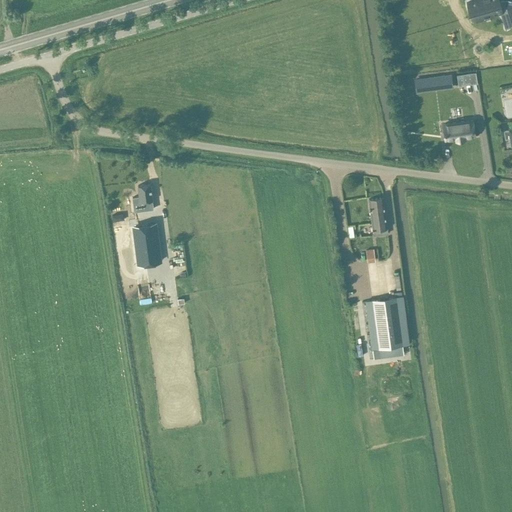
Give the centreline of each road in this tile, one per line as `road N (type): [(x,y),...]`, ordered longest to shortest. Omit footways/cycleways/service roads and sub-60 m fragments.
road 1 (unclassified): [(511,184),(100,132),(65,102),(49,56)]
road 2 (unknown): [(329,162),(348,264),(359,286),(378,292),(388,289),(395,267),(389,169)]
road 3 (unclassified): [(49,56),(237,0)]
road 4 (secondary): [(172,0),(0,49)]
